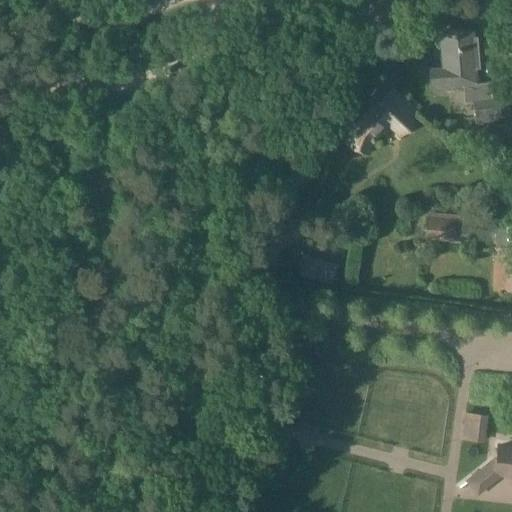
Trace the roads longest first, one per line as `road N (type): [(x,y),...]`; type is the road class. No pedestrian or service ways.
road 1 (track): [(386,0),(169,511)]
road 2 (unknown): [(16,511),(51,406),(53,343),(92,282),(98,252),(51,129),(46,83)]
road 3 (track): [(216,0),(210,40),(171,66),(104,85),(46,83)]
road 4 (unclassified): [(511,16),(388,0)]
